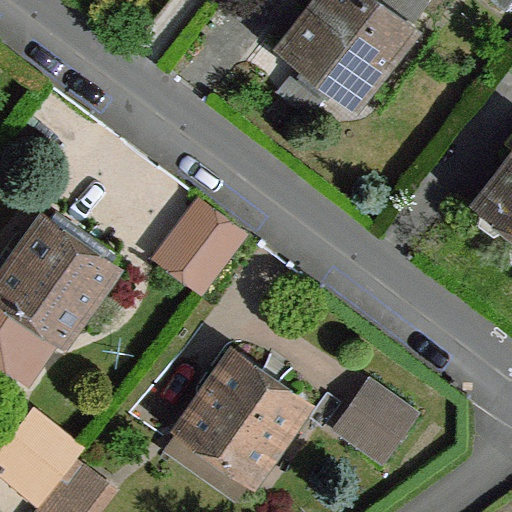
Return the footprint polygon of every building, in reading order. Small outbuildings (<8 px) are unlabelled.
[(376,0),(321,0),(286,43),(358,101),(414,30),(401,19),(376,0)] [(376,0),(401,19),(416,0),(376,0)] [(511,160),(482,197),(487,201),(511,221),(511,160)] [(202,196),(157,256),(203,291),(249,231),(202,196)] [(511,221),(487,201),(484,203),(480,221),(495,232),(511,221)] [(0,350),(31,372),(58,332),(66,337),(116,266),(46,219),(0,280),(0,350)] [(233,352),(184,423),(256,476),(307,404),(233,352)] [(373,380),(339,426),(385,459),(418,412),(373,380)] [(84,442),(33,401),(0,441),(0,469),(38,500),(84,442)] [(97,511),(117,487),(77,456),(34,511),(97,511)]
